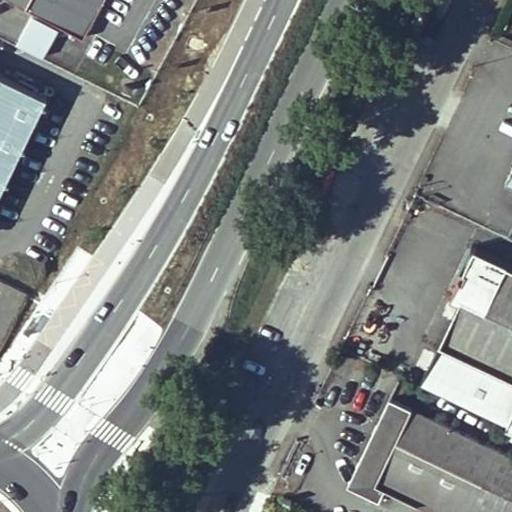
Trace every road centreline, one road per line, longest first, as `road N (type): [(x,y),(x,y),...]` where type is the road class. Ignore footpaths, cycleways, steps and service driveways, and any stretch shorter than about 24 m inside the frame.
road 1 (primary): [(69,511),(89,463),(141,404),(190,328),(349,0)]
road 2 (unclassified): [(225,511),(475,0)]
road 3 (primary): [(283,0),(119,305),(56,397),(0,444)]
road 4 (unknown): [(506,74),(469,153),(466,181),(475,206),(511,232)]
